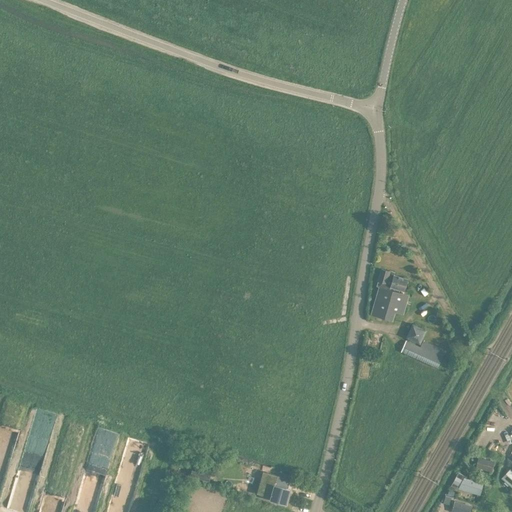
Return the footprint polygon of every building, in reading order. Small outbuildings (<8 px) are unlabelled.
[(370,313),(391,320),(394,311),(402,314),(407,294),(388,289),(389,286),(403,290),(406,279),(393,274),(394,271),(389,270),(388,270),(381,268),(376,285),(378,286),(370,313)] [(412,324),(405,338),(419,344),(426,330),(412,324)] [(405,340),(400,352),(436,368),(444,350),(422,340),(419,347),(405,340)] [(493,461),(477,457),(475,466),(490,471),(493,461)] [(208,481),(210,472),(191,467),(189,476),(208,481)] [(511,472),(508,469),(501,477),(511,487),(511,472)] [(264,471),(258,494),(270,497),(270,498),(285,502),(288,489),(286,488),(284,488),(287,477),(264,471)] [(456,473),(452,481),(458,484),(459,484),(462,478),(463,477),(464,475),(457,471),(456,473)] [(457,487),(463,489),(478,493),(481,483),(466,479),(462,478),(459,484),(457,487)] [(443,495),(441,502),(448,504),(450,497),(443,495)] [(454,501),(451,511),(456,511),(467,511),(469,505),(454,501)]
